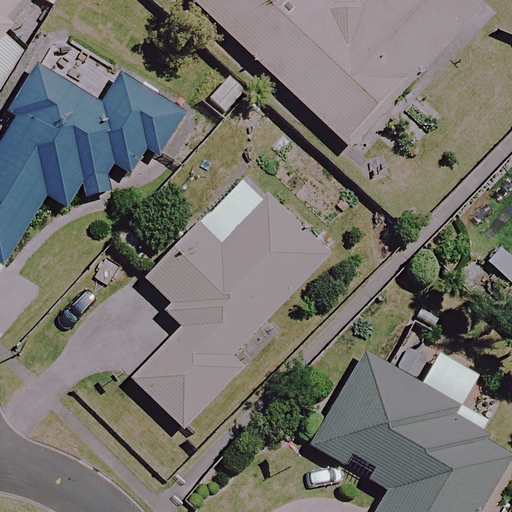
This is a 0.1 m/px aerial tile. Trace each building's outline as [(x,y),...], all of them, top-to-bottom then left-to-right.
[(0,26),(23,0),(0,0),(0,89),(25,62),(0,38),(0,26)] [(472,0),(367,0),(345,24),(318,0),(188,0),(349,153),(484,11),(472,0)] [(0,267),(48,199),(63,209),(76,190),(95,203),(118,169),(130,177),(147,153),(156,159),(182,122),(125,82),(103,113),(40,69),(7,116),(18,124),(0,148),(0,267)] [(247,96),(219,70),(195,97),(223,123),(247,96)] [(243,183),(146,283),(174,311),(168,317),(184,332),(133,385),(182,432),(242,370),(231,360),(325,262),(243,183)] [(381,511),(467,511),(509,446),(369,359),(313,449),(347,471),(354,460),(374,472),(368,483),(391,498),(381,511)]
